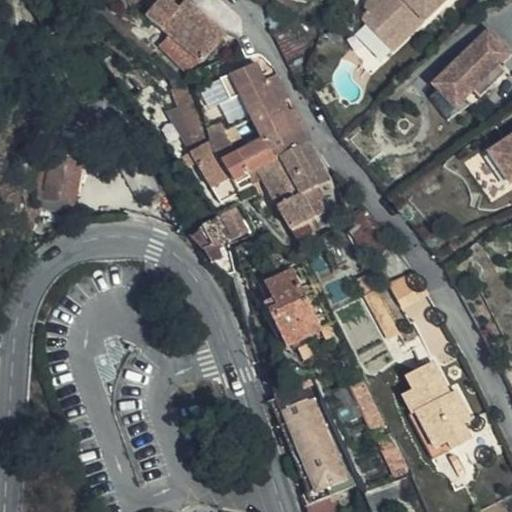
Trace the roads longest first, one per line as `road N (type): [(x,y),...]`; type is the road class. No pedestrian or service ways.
road 1 (tertiary): [(282,511),(198,271),(157,242),(125,236),(66,249),(25,288),(4,511)]
road 2 (residential): [(511,425),(427,268),(304,108),(239,0)]
